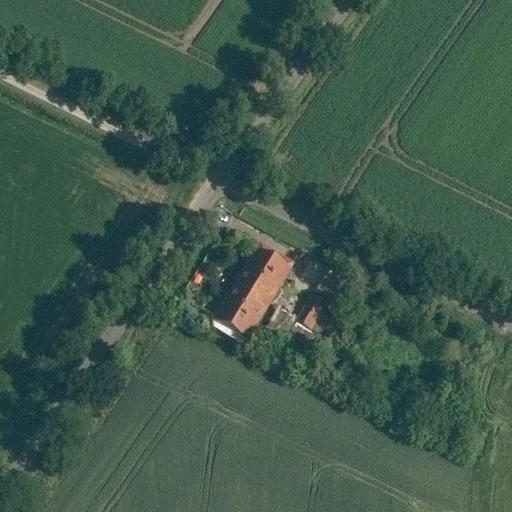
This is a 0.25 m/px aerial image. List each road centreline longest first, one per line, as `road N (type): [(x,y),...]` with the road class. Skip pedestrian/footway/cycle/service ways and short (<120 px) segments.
road 1 (unclassified): [(0,499),(221,183)]
road 2 (unclassified): [(511,328),(221,183)]
road 3 (unclassified): [(221,183),(352,0)]
